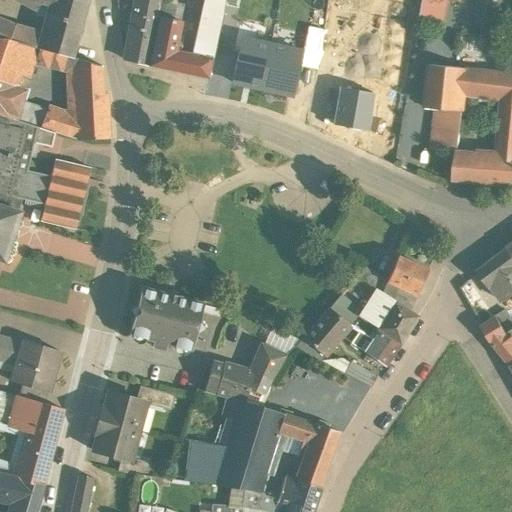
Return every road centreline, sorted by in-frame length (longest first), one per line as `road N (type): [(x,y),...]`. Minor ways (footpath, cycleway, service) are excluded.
road 1 (residential): [(135,123),(136,161),(112,295),(52,511)]
road 2 (residential): [(475,221),(247,128),(135,123)]
road 3 (residential): [(444,302),(358,436),(325,511)]
road 4 (residential): [(103,0),(105,35),(135,123)]
road 5 (residential): [(444,302),(511,402)]
